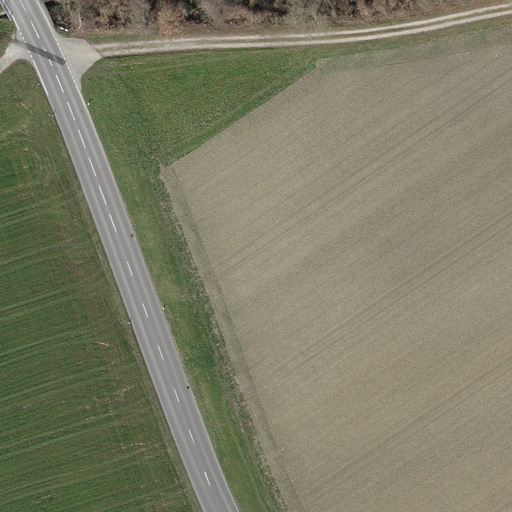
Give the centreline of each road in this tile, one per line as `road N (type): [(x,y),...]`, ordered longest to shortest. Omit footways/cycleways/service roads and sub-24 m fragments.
road 1 (secondary): [(21,0),(221,511)]
road 2 (track): [(511,13),(332,44),(47,53),(13,60),(0,73)]
